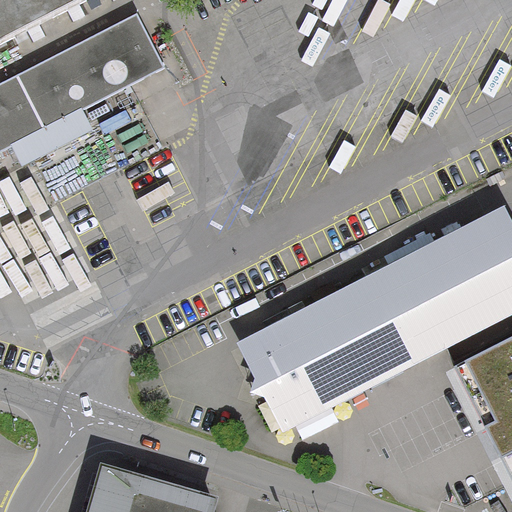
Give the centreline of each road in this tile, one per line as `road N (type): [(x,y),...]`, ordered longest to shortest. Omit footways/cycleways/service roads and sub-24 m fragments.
road 1 (residential): [(360,511),(83,413)]
road 2 (unknown): [(251,273),(175,117),(186,93),(241,65)]
road 3 (unknown): [(306,0),(400,200)]
road 4 (unknown): [(241,65),(326,236)]
road 5 (unknown): [(474,163),(398,0)]
road 6 (unknown): [(176,310),(112,188)]
